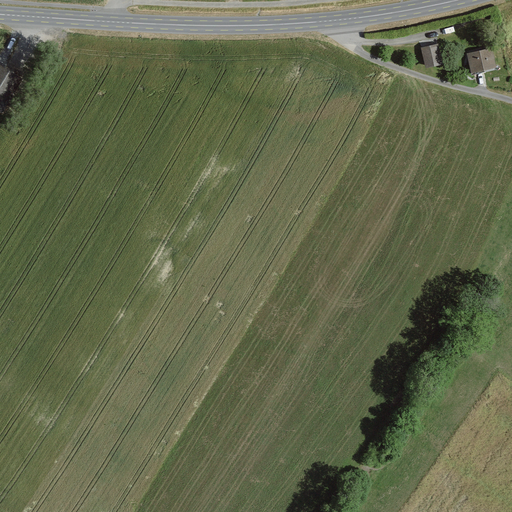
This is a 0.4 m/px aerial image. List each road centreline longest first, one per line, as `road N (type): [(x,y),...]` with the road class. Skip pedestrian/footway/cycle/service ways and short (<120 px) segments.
road 1 (secondary): [(0,15),(211,27),(315,22),(462,0)]
road 2 (track): [(323,0),(116,1)]
